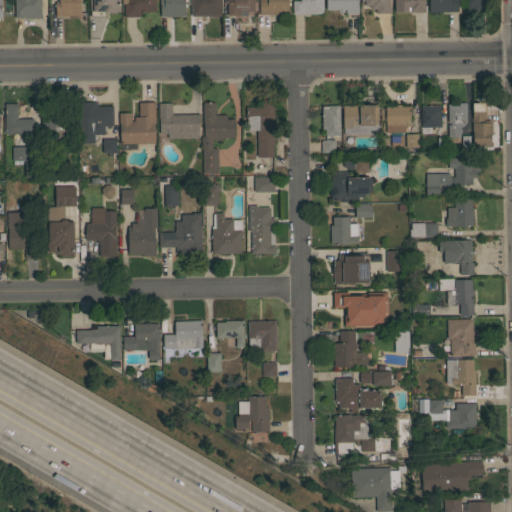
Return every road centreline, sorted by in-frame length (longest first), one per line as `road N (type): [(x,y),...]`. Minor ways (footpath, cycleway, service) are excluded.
road 1 (tertiary): [(0,65),(511,57)]
road 2 (residential): [(296,62),(304,464)]
road 3 (residential): [(0,294),(299,288)]
road 4 (motorway): [(238,511),(0,375)]
road 5 (motorway): [(0,425),(151,511)]
